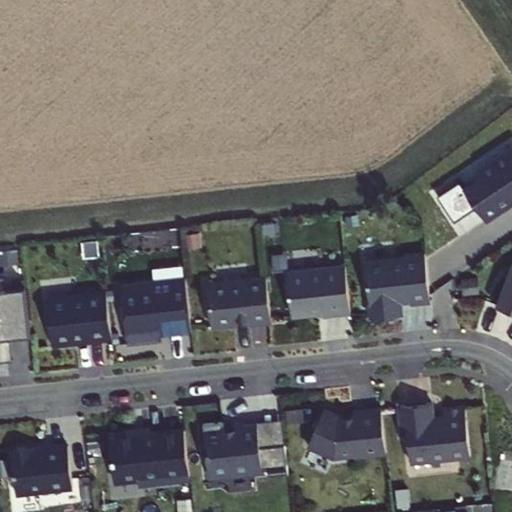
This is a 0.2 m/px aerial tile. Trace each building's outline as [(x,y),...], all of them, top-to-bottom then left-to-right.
[(479,169),(460,182),(480,213),(511,190),(511,137),(475,162),(479,169)] [(426,297),(421,249),(400,251),(401,254),(362,258),(368,315),(398,311),(396,297),(406,297),(406,300),(426,297)] [(511,254),(509,257),(494,301),(511,308),(511,254)] [(284,269),(288,312),(319,308),(320,313),(347,310),(342,263),(284,269)] [(0,358),(10,357),(7,334),(6,319),(25,316),(22,284),(2,286),(0,274),(0,273),(0,358)] [(203,280),(207,323),(245,319),(246,321),(267,318),(262,273),(203,280)] [(117,282),(124,340),(151,337),(151,332),(188,327),(182,275),(117,282)] [(43,293),(48,341),(73,338),(72,335),(84,333),(84,337),(108,334),(103,286),(43,293)] [(27,332),(25,316),(6,319),(7,334),(27,332)] [(396,402),(400,431),(404,430),(407,459),(467,453),(461,403),(439,405),(440,413),(430,414),(428,399),(396,402)] [(321,407),(304,443),(336,456),(383,449),(377,406),(336,413),(321,407)] [(279,416),(242,421),(243,425),(254,424),(257,445),(281,442),(279,416)] [(220,420),(200,422),(206,471),(231,469),(231,472),(254,469),(254,465),(264,464),(265,472),(285,470),(281,442),(257,445),(254,424),(243,425),(242,421),(231,422),(231,427),(221,428),(220,420)] [(145,424),(105,429),(111,478),(132,475),(139,480),(187,475),(181,426),(146,430),(145,424)] [(8,446),(13,491),(69,485),(64,442),(45,445),(45,448),(30,449),(29,444),(8,446)]
